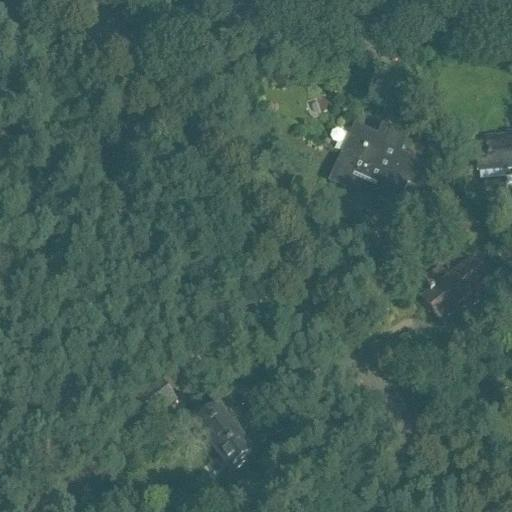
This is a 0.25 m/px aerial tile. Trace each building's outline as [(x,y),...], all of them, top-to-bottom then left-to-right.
[(344,157),(396,180),(420,191),(423,184),(414,163),(399,156),(406,140),(383,130),(378,140),(356,130),(344,157)] [(511,138),(487,141),(488,152),(477,153),(478,172),(511,169),(511,138)] [(420,191),(396,180),(344,157),(331,184),(353,194),(349,204),(373,215),(378,204),(396,211),(408,186),(420,192),(420,191)] [(312,226),(317,216),(304,210),(299,220),(312,226)] [(466,235),(476,224),(467,215),(457,226),(466,235)] [(502,281),(482,256),(473,263),(472,261),(448,279),(441,269),(425,281),(433,292),(422,300),(441,324),(454,313),(459,318),(495,291),(493,288),(502,281)] [(499,317),(511,306),(511,289),(491,306),(499,317)] [(152,421),(175,403),(158,381),(135,399),(152,421)] [(236,472),(244,465),(242,463),(252,456),(241,441),(245,439),(216,401),(204,409),(210,417),(195,429),(230,473),(234,469),(236,472)]
